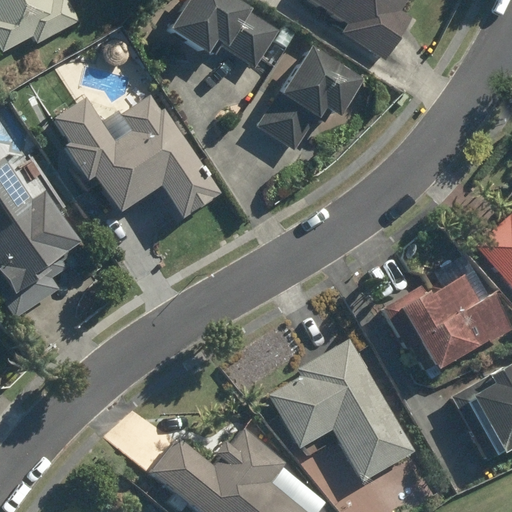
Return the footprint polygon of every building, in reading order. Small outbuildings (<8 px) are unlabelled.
[(0,0),(0,51),(30,36),(35,46),(79,24),(67,0),(0,0)] [(183,0),(163,28),(205,58),(216,43),(253,70),(278,36),(227,0),(183,0)] [(305,0),(343,23),(338,32),(382,59),(408,17),(396,10),(402,0),(305,0)] [(322,107),(337,116),(361,79),(306,43),(253,125),(294,151),(322,107)] [(116,212),(154,189),(174,221),(219,194),(159,98),(122,122),(129,132),(110,143),(83,100),(53,119),(68,142),(63,145),(85,180),(93,175),(116,212)] [(0,291),(6,301),(43,277),(38,269),(78,243),(44,192),(31,201),(4,160),(0,162),(0,291)] [(511,216),(509,213),(474,244),(511,287),(511,216)] [(476,301),(462,275),(427,294),(421,284),(381,305),(404,349),(416,343),(430,370),(509,328),(491,293),(476,301)] [(267,396),(304,460),(337,441),(360,482),(413,452),(348,337),(295,367),(300,377),(267,396)] [(511,368),(508,371),(505,366),(484,378),(487,383),(466,396),(499,453),(511,445),(511,368)] [(148,472),(196,511),(305,511),(269,482),(282,467),(237,429),(208,464),(176,437),(148,472)]
